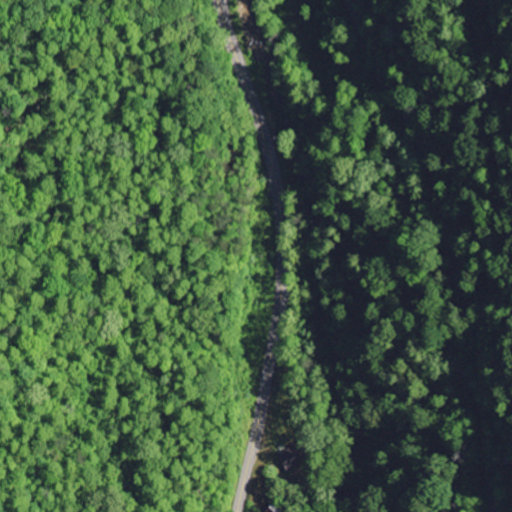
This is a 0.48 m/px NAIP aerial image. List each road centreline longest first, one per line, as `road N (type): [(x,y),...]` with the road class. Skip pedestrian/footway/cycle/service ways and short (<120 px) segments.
road 1 (residential): [(497,511),(485,427),(455,340),(458,253),(431,161),(347,0)]
road 2 (tertiary): [(257,431),(274,357),(279,267),(271,185),(203,0)]
